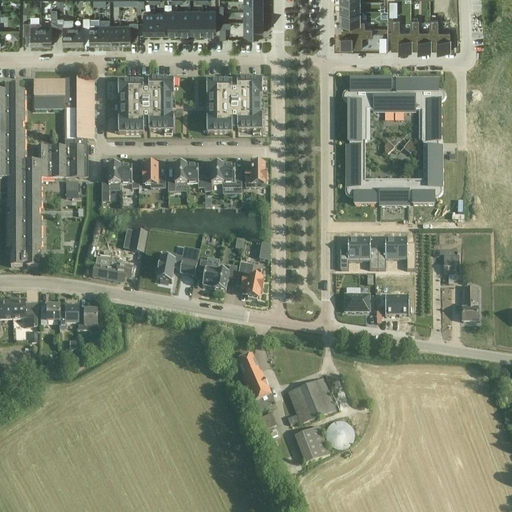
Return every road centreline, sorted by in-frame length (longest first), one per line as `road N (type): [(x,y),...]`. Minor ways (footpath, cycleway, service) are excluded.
road 1 (unclassified): [(280,323),(82,288),(0,283)]
road 2 (residential): [(278,152),(109,152),(100,145),(100,63)]
road 3 (unclassified): [(511,360),(326,331)]
road 4 (residential): [(278,152),(280,323)]
road 5 (residential): [(325,229),(324,60)]
road 6 (residential): [(278,60),(126,61)]
road 7 (residential): [(461,64),(324,60)]
